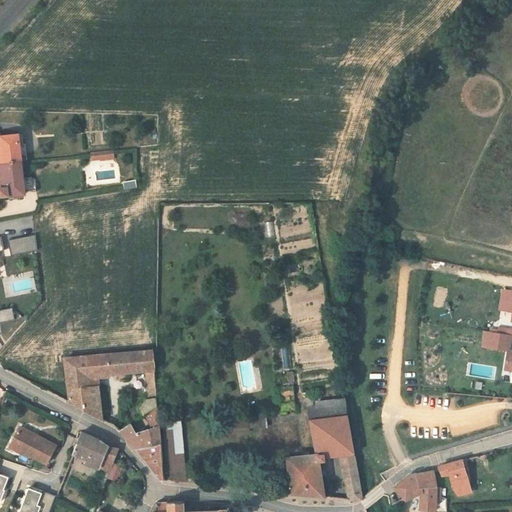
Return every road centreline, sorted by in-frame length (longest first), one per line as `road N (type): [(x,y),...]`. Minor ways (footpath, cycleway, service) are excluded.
road 1 (unclassified): [(0,373),(109,433),(157,487)]
road 2 (unclassified): [(363,505),(408,469),(511,440)]
road 3 (unclassified): [(293,511),(174,498),(157,487)]
